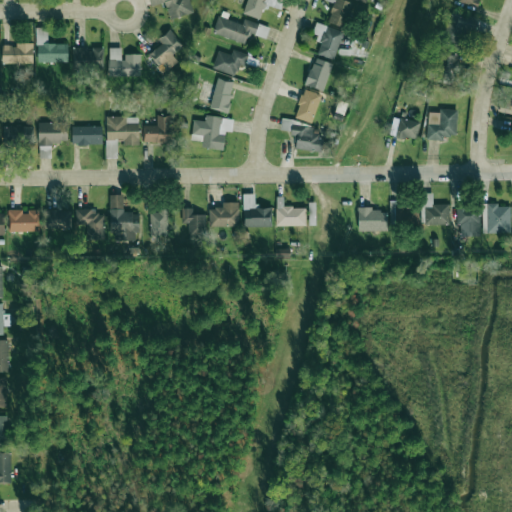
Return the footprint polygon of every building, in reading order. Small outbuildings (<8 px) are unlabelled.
[(148,0),(150,6),(164,2),(169,19),(192,12),(188,0),(148,0)] [(247,0),(243,13),(259,18),(264,0),(247,0)] [(353,3),(344,0),(334,0),(327,22),(345,28),(353,3)] [(440,40),(461,48),(468,29),(474,31),(478,21),(451,11),(440,40)] [(317,54),(335,59),(342,30),(316,23),(312,40),(320,42),(317,54)] [(67,43),(47,44),(47,27),(36,27),(36,62),(67,61),(67,43)] [(177,60),(172,55),(183,45),(168,30),(158,40),(161,42),(147,55),(164,72),(177,60)] [(32,63),(33,43),(16,42),(16,45),(2,45),(1,63),(32,63)] [(103,47),(92,47),(92,48),(73,47),(72,68),(102,69),(103,47)] [(140,53),(122,54),(122,47),(108,48),(108,76),(140,76),(140,53)] [(237,76),(245,53),(232,49),(231,54),(218,50),(212,68),(237,76)] [(435,81),(454,83),(458,54),(439,52),(435,81)] [(332,63),(314,57),(304,84),(323,91),(332,63)] [(234,82),(217,77),(214,90),(212,90),(208,107),(226,112),(234,82)] [(293,116),(311,122),(321,94),(303,88),(293,116)] [(426,139),(443,140),(443,135),(455,136),(456,109),(438,108),(438,123),(426,123),(426,139)] [(171,143),(172,115),(156,114),(156,125),(144,125),(144,142),(171,143)] [(223,149),(225,131),(231,131),(232,117),(205,115),(204,120),(192,119),(190,140),(201,141),(201,147),(223,149)] [(122,145),(138,144),(137,116),(105,117),(106,140),(122,139),(122,145)] [(415,140),(419,122),(399,117),(395,136),(415,140)] [(37,144),(67,144),(67,122),(37,121),(37,144)] [(32,143),(32,125),(3,126),(4,144),(32,143)] [(101,144),(101,125),(71,126),(72,144),(101,144)] [(290,135),(296,136),(295,149),(320,151),(322,127),(291,125),(290,135)] [(420,224),(449,224),(449,204),(432,203),(432,193),(421,192),(420,224)] [(270,227),(271,206),(254,206),(254,194),(243,193),(243,226),(270,227)] [(138,212),(123,212),(122,194),(109,195),(110,240),(138,240),(138,212)] [(305,225),(305,206),(282,207),(282,197),(275,197),(275,225),(305,225)] [(209,226),(238,226),(238,202),(221,202),(221,207),(208,208),(209,226)] [(457,204),(458,236),(480,235),(479,204),(457,204)] [(482,233),(510,232),(509,204),(481,205),(482,233)] [(192,208),(181,207),(181,223),(188,223),(188,235),(204,235),(205,214),(192,214),(192,208)] [(75,208),(75,224),(86,224),(86,238),(104,238),(104,214),(95,214),(95,208),(75,208)] [(358,231),(386,230),(386,208),(357,209),(358,231)] [(24,209),(9,209),(8,231),(38,232),(39,209),(24,209)] [(44,228),(71,228),(71,209),(44,209),(44,228)] [(149,235),(167,235),(167,210),(150,209),(149,235)] [(0,372),(8,372),(7,339),(0,339),(0,372)] [(0,483),(10,483),(11,452),(0,452),(0,483)]
